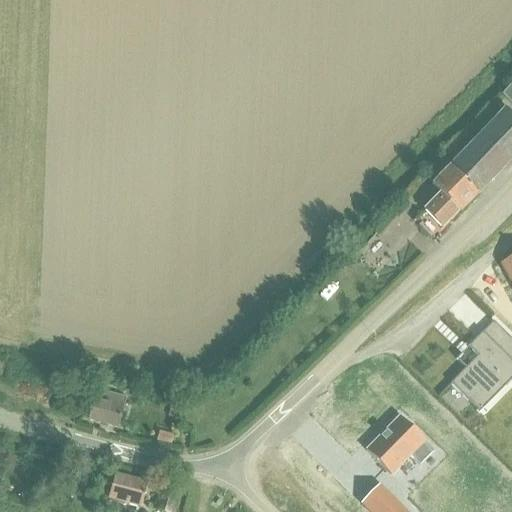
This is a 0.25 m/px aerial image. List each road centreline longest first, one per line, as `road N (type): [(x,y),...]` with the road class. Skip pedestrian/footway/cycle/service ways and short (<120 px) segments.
road 1 (unclassified): [(323,370),(511,174)]
road 2 (residential): [(323,370),(359,358),(511,238)]
road 3 (unclassified): [(215,465),(161,462),(0,421)]
road 4 (unclassified): [(215,465),(244,452),(323,370)]
